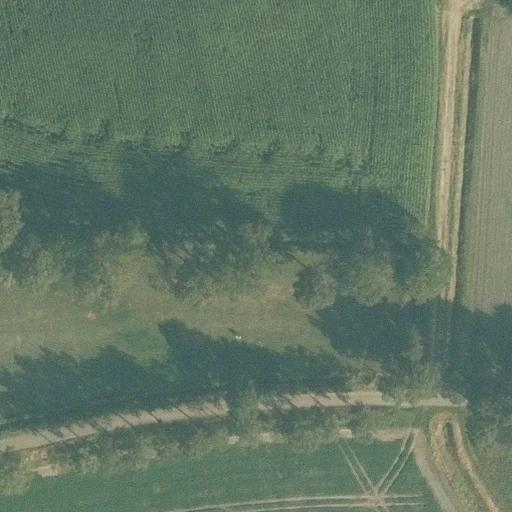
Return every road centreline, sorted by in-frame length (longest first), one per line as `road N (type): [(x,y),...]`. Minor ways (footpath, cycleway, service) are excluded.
road 1 (unclassified): [(0,447),(192,410),(431,397),(511,403)]
road 2 (track): [(431,397),(455,0)]
